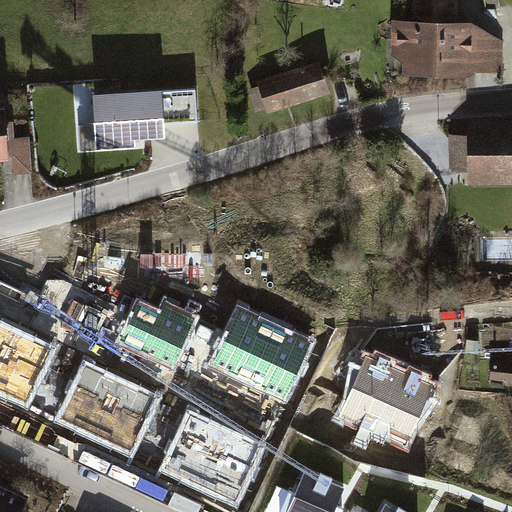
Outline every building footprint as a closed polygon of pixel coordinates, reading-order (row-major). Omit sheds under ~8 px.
[(415,0),(415,21),(452,22),(452,0),(415,0)] [(415,21),(401,21),(400,71),(507,75),(509,24),(452,22),(415,21)] [(329,65),(266,83),(275,114),(338,96),(329,65)] [(196,89),(97,95),(99,145),(135,143),(135,135),(163,133),(162,123),(198,121),(196,89)] [(19,109),(0,109),(0,161),(17,162),(17,177),(37,177),(37,138),(20,138),(19,109)] [(511,124),(478,125),(478,184),(511,184),(511,124)] [(138,301),(118,341),(176,368),(200,316),(164,300),(160,310),(138,301)] [(278,326),(239,308),(211,365),(251,383),(278,326)] [(0,369),(18,331),(0,322),(0,369)] [(313,342),(278,326),(251,383),(286,400),(313,342)] [(56,349),(18,331),(0,369),(0,393),(28,407),(56,349)] [(371,350),(341,416),(373,432),(376,426),(404,365),(371,350)] [(511,356),(494,356),(493,384),(511,384),(511,356)] [(95,439),(123,380),(85,363),(58,421),(95,439)] [(435,379),(404,365),(376,426),(409,441),(435,379)] [(160,398),(123,380),(95,439),(132,456),(160,398)] [(189,412),(163,470),(200,487),(225,428),(189,412)] [(262,446),(225,428),(200,487),(237,504),(262,446)] [(290,491),(281,511),(333,511),(344,487),(331,481),(333,476),(322,471),(319,476),(306,470),(296,493),(290,491)] [(35,511),(41,501),(0,481),(0,511),(35,511)] [(397,509),(387,503),(381,511),(409,511),(411,511),(400,504),(397,509)]
